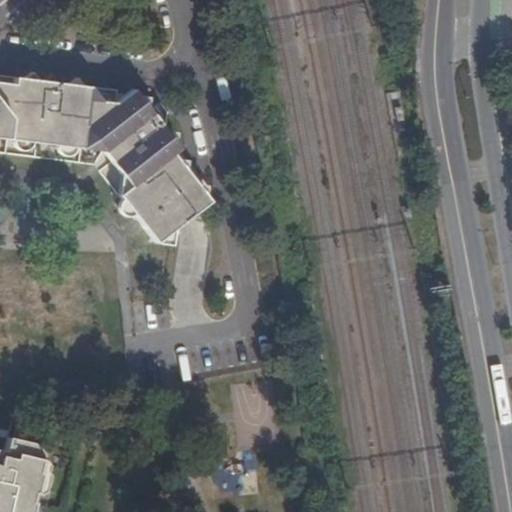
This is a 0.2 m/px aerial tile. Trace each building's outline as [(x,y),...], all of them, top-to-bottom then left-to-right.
[(0,123),(6,124),(4,139),(35,143),(37,137),(49,139),(48,145),(80,150),(82,137),(88,138),(100,154),(105,150),(114,160),(108,165),(127,189),(116,198),(153,246),(169,248),(170,241),(177,235),(173,230),(207,204),(188,179),(184,182),(176,171),(180,169),(170,156),(177,150),(159,127),(160,116),(149,115),(146,118),(140,110),(144,107),(131,91),(114,105),(86,101),(88,88),(57,84),(51,75),(43,82),(42,87),(33,85),(34,80),(13,78),(11,89),(0,87),(0,123)] [(149,115),(144,107),(140,110),(146,118),(149,115)] [(184,182),(188,179),(180,169),(176,171),(184,182)] [(0,511),(31,511),(32,510),(33,505),(30,504),(32,495),(36,496),(41,476),(37,475),(41,462),(44,449),(9,440),(5,454),(0,452),(0,511)] [(45,463),(41,462),(37,475),(41,476),(36,496),(40,498),(45,495),(49,478),(46,475),(48,468),(45,463)]
